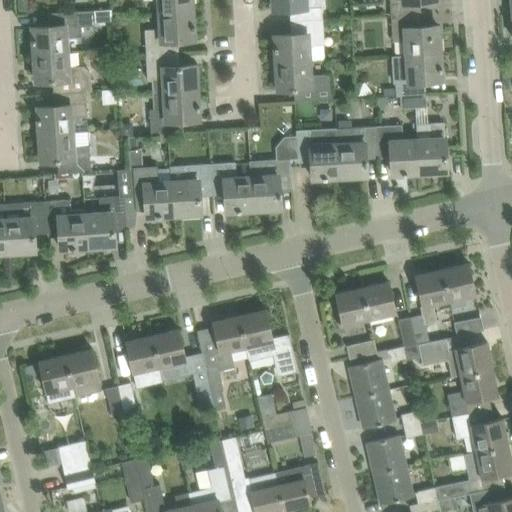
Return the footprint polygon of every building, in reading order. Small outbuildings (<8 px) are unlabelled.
[(17,0),(18,11),(28,11),(27,0),(17,0)] [(142,0),(143,0),(150,0),(158,0),(160,14),(192,12),(191,0),(142,0)] [(272,0),(273,10),(290,9),(290,22),(322,20),(321,0),(272,0)] [(389,0),(391,17),(420,14),(420,2),(437,1),(436,0),(389,0)] [(32,27),(34,54),(67,52),(66,38),(82,37),(81,25),(95,24),(94,10),(80,11),(48,13),(49,26),(32,27)] [(145,30),(146,55),(178,53),(177,41),(194,40),(192,12),(160,14),(161,29),(145,30)] [(19,14),(19,23),(38,22),(38,14),(19,14)] [(420,14),(391,17),(392,41),(406,41),(407,55),(440,53),(439,26),(421,27),(420,14)] [(275,35),(276,62),(309,60),(309,59),(324,59),(324,45),(322,20),(290,22),(291,34),(275,35)] [(67,52),(34,54),(36,81),(52,80),(53,93),(85,91),(85,90),(91,90),(90,72),(83,66),(67,67),(67,52)] [(178,53),(146,55),(148,80),(152,80),(153,94),(164,93),(164,94),(197,92),(195,65),(179,66),(178,53)] [(396,96),(400,96),(426,94),(425,81),(442,80),(440,53),(407,55),(408,70),(394,71),(396,96)] [(309,60),(276,62),(278,90),(294,89),(295,102),(331,99),(330,74),(310,75),(309,60)] [(38,107),(39,134),(72,132),(71,117),(87,116),(85,91),(53,93),(54,106),(38,107)] [(151,135),(163,134),(183,133),(182,120),(198,119),(197,92),(164,94),(165,109),(149,110),(151,135)] [(426,94),(400,96),(401,109),(426,107),(426,94)] [(376,98),(377,109),(383,109),(387,105),(389,102),(396,102),(395,96),(376,98)] [(416,124),(417,140),(419,173),(446,172),(444,122),(430,123),(416,124)] [(402,125),(376,126),(378,152),(390,151),(392,175),(419,173),(417,140),(402,141),(402,125)] [(351,127),(336,128),(337,144),(339,178),(366,176),(365,153),(378,152),(376,126),(351,127)] [(298,159),(290,159),(290,162),(311,161),(312,179),(339,178),(337,144),(336,128),(296,130),(296,136),(298,156),(298,159)] [(209,132),(209,140),(221,139),(221,131),(209,132)] [(72,132),(39,134),(41,161),(57,160),(58,173),(90,171),(89,146),(73,147),(72,132)] [(250,161),(251,177),(253,209),(280,208),(279,185),(292,184),(290,162),(290,159),(298,159),(298,156),(296,136),(284,137),(275,146),(276,159),(250,161)] [(142,148),(128,149),(131,195),(144,194),(146,216),(173,214),(170,166),(169,166),(170,182),(156,183),(155,167),(143,168),(142,148)] [(235,162),(210,164),(212,189),(224,189),(226,211),(253,209),(251,177),(236,178),(235,162)] [(185,165),(170,166),(173,214),(200,213),(199,190),(212,189),(210,164),(185,165)] [(100,213),(85,214),(87,247),(114,245),(113,222),(126,222),(124,196),(99,197),(100,213)] [(69,199),(44,201),(46,227),(58,226),(60,248),(87,247),(85,214),(85,210),(70,211),(69,199)] [(19,203),(4,204),(7,252),(35,250),(33,228),(46,227),(44,201),(19,203)] [(468,263),(442,269),(449,301),(475,295),(468,263)] [(415,275),(420,294),(426,322),(437,320),(433,304),(449,301),(442,269),(415,275)] [(388,281),(362,287),(369,319),(396,313),(388,281)] [(369,319),(362,287),(335,293),(343,325),(369,319)] [(265,309),(238,315),(249,359),(274,353),(279,374),(297,369),(290,336),(273,340),(265,309)] [(217,363),(204,366),(212,401),(214,401),(216,410),(228,407),(223,390),(219,371),(235,367),(234,363),(249,359),(238,315),(212,321),(217,340),(220,352),(215,353),(217,363)] [(422,315),(411,317),(417,344),(431,342),(431,341),(442,339),(442,338),(431,341),(431,340),(440,337),(437,322),(424,325),(422,315)] [(411,317),(398,320),(404,346),(417,344),(411,317)] [(481,317),(461,321),(454,323),(457,336),(483,330),(481,317)] [(179,329),(152,335),(159,367),(162,381),(189,374),(186,361),(179,329)] [(152,335),(126,341),(133,373),(159,367),(152,335)] [(417,344),(404,346),(403,346),(406,357),(420,354),(423,365),(446,359),(442,339),(431,341),(431,342),(417,344)] [(374,340),(346,346),(349,358),(377,353),(374,340)] [(451,377),(460,375),(492,368),(487,342),(446,350),(451,377)] [(403,346),(387,350),(390,361),(406,357),(403,346)] [(92,348),(65,354),(75,396),(101,390),(92,348)] [(75,396),(65,354),(39,360),(48,402),(75,396)] [(350,366),(357,397),(387,390),(380,359),(350,366)] [(204,366),(191,369),(198,395),(199,395),(201,404),(212,401),(204,366)] [(447,394),(452,416),(491,408),(488,397),(498,395),(492,368),(460,375),(463,391),(447,394)] [(130,382),(118,385),(124,412),(137,409),(130,382)] [(118,385),(106,388),(112,415),(124,412),(118,385)] [(387,390),(357,397),(364,427),(394,420),(387,390)] [(257,397),(262,417),(265,429),(292,423),(289,411),(277,414),(272,394),(257,397)] [(491,408),(452,416),(456,438),(472,435),(476,451),(508,445),(502,418),(493,420),(491,408)] [(418,413),(402,416),(404,426),(420,422),(418,413)] [(420,422),(404,426),(406,436),(422,432),(420,422)] [(292,423),(265,429),(268,443),(295,436),(292,423)] [(368,442),(375,473),(405,466),(398,435),(368,442)] [(234,436),(221,439),(231,479),(243,476),(234,436)] [(211,487),(189,493),(192,511),(220,511),(218,501),(235,497),(231,479),(221,439),(210,441),(217,467),(207,470),(211,487)] [(78,442),(58,446),(62,462),(65,475),(92,469),(86,440),(78,442)] [(511,464),(508,445),(476,451),(464,454),(469,479),(477,477),(481,477),(481,478),(511,471),(511,464)] [(134,458),(143,497),(146,511),(192,511),(189,493),(175,496),(177,507),(166,510),(159,481),(153,483),(147,455),(134,458)] [(143,497),(134,458),(123,461),(133,499),(143,497)] [(319,462),(275,472),(284,510),(310,503),(309,497),(326,493),(319,462)] [(405,466),(375,473),(382,503),(412,496),(405,466)] [(92,469),(65,475),(68,488),(73,487),(74,493),(96,488),(95,482),(92,469)] [(248,478),(252,496),(256,511),(273,511),(284,510),(275,472),(248,478)] [(469,479),(435,486),(438,499),(468,493),(479,491),(477,477),(469,479)] [(479,491),(468,493),(472,511),(511,511),(511,496),(507,498),(504,486),(479,491)] [(73,511),(75,511),(88,506),(83,496),(69,503),(73,511)] [(413,504),(415,511),(433,511),(440,511),(437,499),(413,504)]
